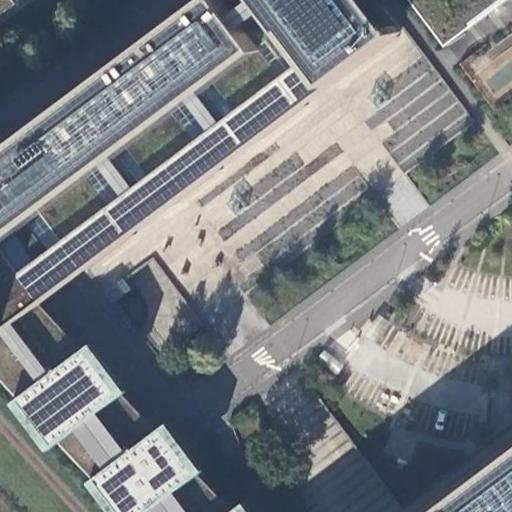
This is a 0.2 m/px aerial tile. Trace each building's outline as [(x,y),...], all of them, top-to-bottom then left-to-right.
[(0,333),(42,302),(60,289),(150,220),(313,98),(404,31),(380,0),(255,0),(236,16),(223,0),(207,0),(0,156),(0,333)] [(409,0),(443,45),(503,0),(409,0)] [(511,91),(511,68),(479,67),(477,90),(511,91)] [(88,350),(42,302),(0,333),(0,377),(21,401),(16,405),(52,453),(64,444),(98,481),(93,485),(112,511),(255,511),(250,505),(241,511),(204,477),(209,473),(173,424),(164,431),(128,397),(132,392),(96,345),(88,350)] [(305,511),(401,511),(338,422),(300,448),(310,461),(283,480),(305,511)] [(511,511),(511,466),(451,511),(511,511)]
